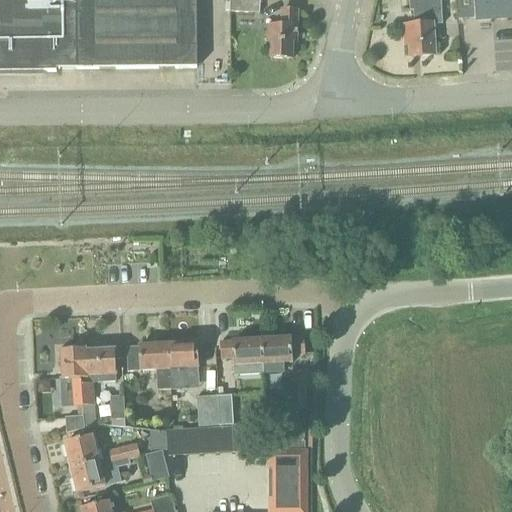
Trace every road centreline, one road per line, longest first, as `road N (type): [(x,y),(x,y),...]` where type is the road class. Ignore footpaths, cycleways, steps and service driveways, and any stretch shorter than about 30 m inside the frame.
road 1 (residential): [(20,305),(200,293),(320,296),(357,313)]
road 2 (unclassified): [(0,112),(280,111),(327,103)]
road 3 (residential): [(20,305),(11,316),(16,411),(38,511)]
road 4 (tertiary): [(357,511),(338,455),(344,332),(357,313)]
road 5 (unclassified): [(327,103),(511,93)]
road 6 (tertiary): [(357,313),(396,296),(511,288)]
